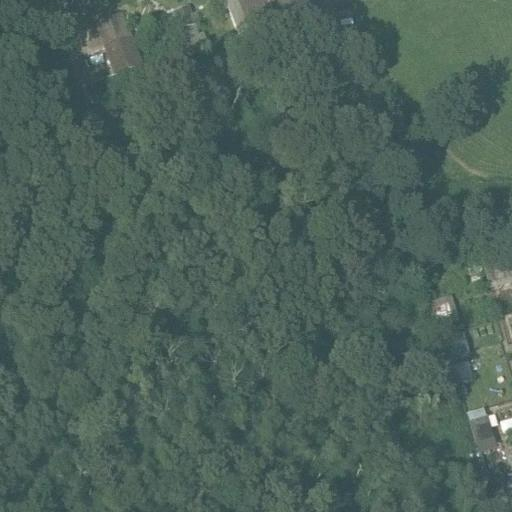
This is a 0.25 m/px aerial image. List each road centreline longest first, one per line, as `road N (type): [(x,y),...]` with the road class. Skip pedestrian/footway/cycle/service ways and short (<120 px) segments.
road 1 (track): [(331,20),(95,118)]
road 2 (track): [(95,118),(61,0)]
